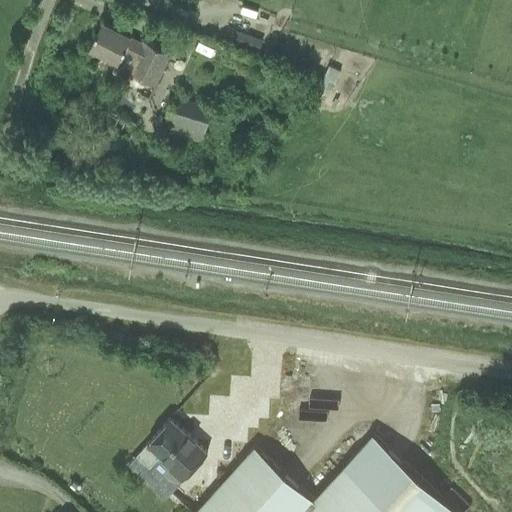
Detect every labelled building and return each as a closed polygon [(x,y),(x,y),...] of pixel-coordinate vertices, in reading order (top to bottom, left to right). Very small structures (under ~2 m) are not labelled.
[(130,36),(102,22),(90,47),(118,60),(113,70),(123,76),(119,84),(149,98),(170,53),(143,40),(141,43),(130,37),(130,36)] [(197,154),(206,128),(213,107),(174,95),(167,116),(159,142),(197,154)] [(180,482),(208,451),(171,417),(137,454),(150,466),(161,454),(173,465),(168,471),(180,482)] [(459,511),(373,433),(315,499),(303,511),(459,511)] [(256,446),(195,511),(303,511),(315,499),(256,446)]
